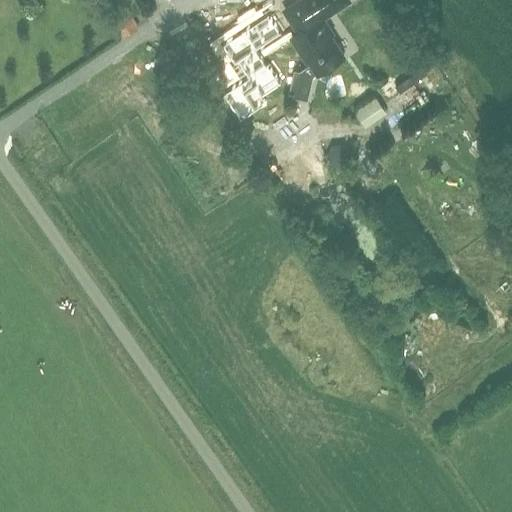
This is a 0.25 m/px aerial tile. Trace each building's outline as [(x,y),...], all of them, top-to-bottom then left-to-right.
[(45,0),(26,0),(34,11),(47,1),(45,0)] [(349,0),(301,0),(285,11),(300,33),(292,38),(302,54),(305,52),(313,64),(300,72),(295,71),(292,92),(291,92),(290,97),(295,98),(295,96),(309,99),(313,75),(318,72),(319,73),(344,57),(330,35),(333,34),(323,19),(350,1),(349,0)] [(125,37),(139,28),(127,9),(113,18),(125,37)] [(268,15),(222,45),(235,64),(238,62),(248,77),(245,79),(223,94),(240,120),(267,103),(286,91),(281,84),(268,64),(266,65),(256,50),(281,34),(268,15)] [(433,77),(402,93),(411,111),(442,95),(433,77)] [(359,108),(369,126),(392,113),(382,96),(359,108)]
